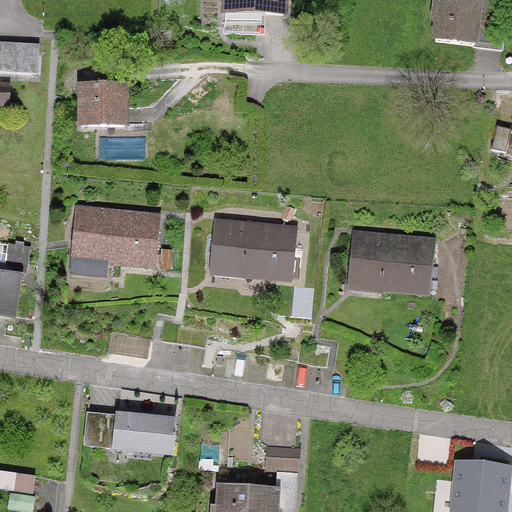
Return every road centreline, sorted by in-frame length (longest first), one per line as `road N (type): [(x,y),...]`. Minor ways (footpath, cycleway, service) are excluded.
road 1 (residential): [(511,437),(0,359)]
road 2 (residential): [(511,78),(246,71)]
